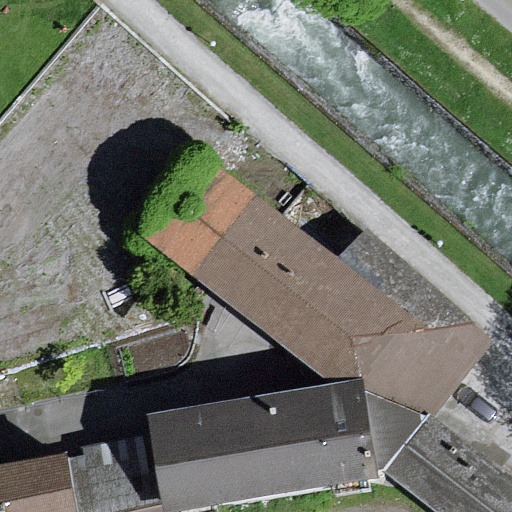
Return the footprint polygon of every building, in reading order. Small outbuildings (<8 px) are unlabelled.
[(322,372),(334,384),(356,380),(430,413),(487,341),(363,242),(342,268),(210,163),(151,237),(322,372)] [(154,417),(158,438),(171,511),(373,474),(356,380),(334,384),(154,417)] [(384,471),(439,511),(511,511),(511,474),(493,461),(430,413),(384,471)] [(158,438),(68,454),(78,511),(167,511),(171,511),(158,438)] [(0,511),(78,511),(68,454),(0,467),(0,511)]
